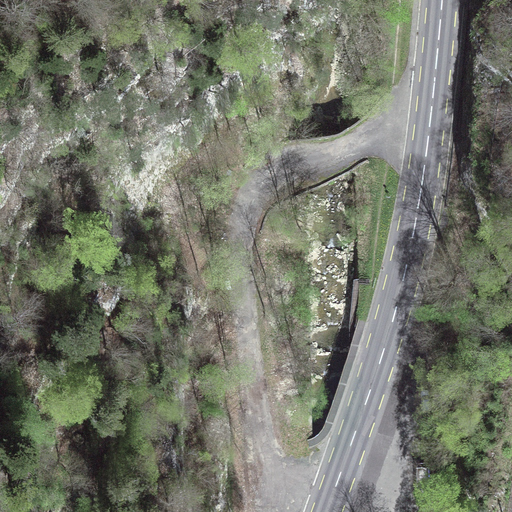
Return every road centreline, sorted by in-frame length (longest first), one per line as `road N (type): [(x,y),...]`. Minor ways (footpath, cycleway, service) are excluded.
road 1 (unclassified): [(428,129),(366,141),(285,172),(249,205),(239,274),(250,367),(286,511)]
road 2 (primary): [(370,390),(407,260),(428,129)]
road 3 (primary): [(428,129),(441,0)]
road 4 (primary): [(326,511),(370,390)]
road 5 (unclassified): [(391,511),(370,390)]
